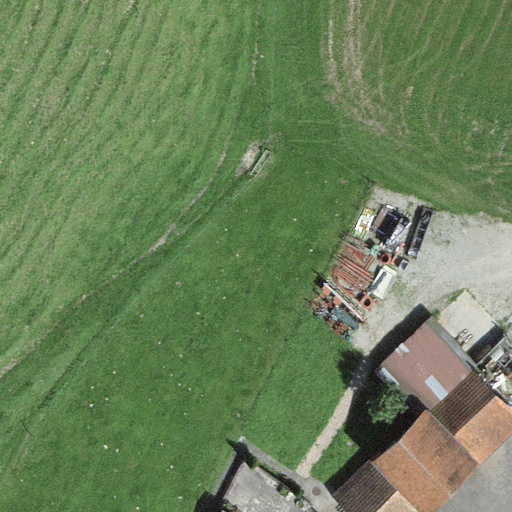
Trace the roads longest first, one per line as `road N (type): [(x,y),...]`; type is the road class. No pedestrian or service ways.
road 1 (track): [(266,0),(264,128),(241,165),(0,383)]
road 2 (track): [(405,375),(511,286)]
